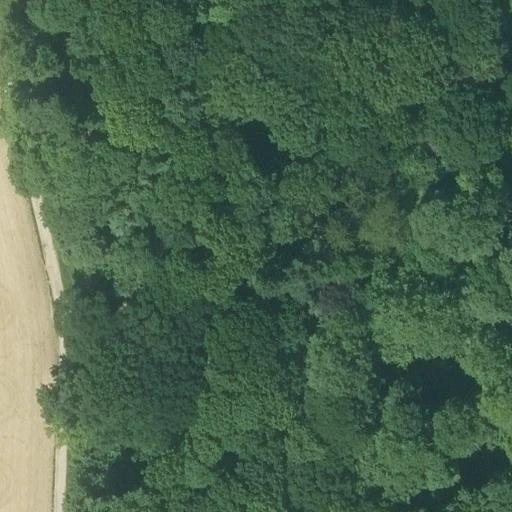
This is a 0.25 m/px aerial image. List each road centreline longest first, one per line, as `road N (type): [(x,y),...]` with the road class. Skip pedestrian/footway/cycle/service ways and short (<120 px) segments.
road 1 (unknown): [(155,511),(163,494),(115,337),(129,257),(56,0)]
road 2 (track): [(0,53),(68,356)]
road 3 (track): [(68,356),(66,511)]
